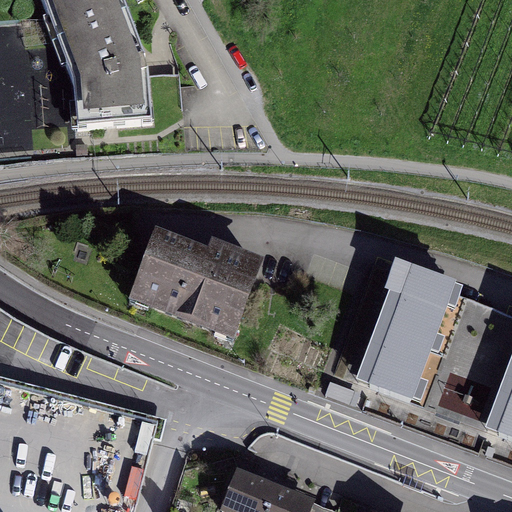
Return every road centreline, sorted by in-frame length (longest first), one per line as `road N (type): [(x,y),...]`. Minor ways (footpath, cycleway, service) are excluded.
road 1 (residential): [(241,395),(511,497)]
road 2 (residential): [(0,286),(54,318),(241,395)]
road 3 (residential): [(241,395),(167,410),(0,353)]
road 4 (residential): [(511,283),(383,242),(314,234)]
